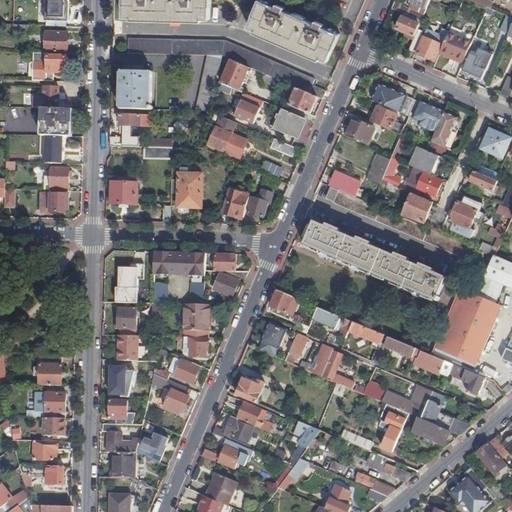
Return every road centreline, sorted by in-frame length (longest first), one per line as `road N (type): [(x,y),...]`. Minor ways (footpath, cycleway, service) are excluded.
road 1 (residential): [(162,511),(274,249)]
road 2 (residential): [(94,236),(87,511)]
road 3 (residential): [(99,0),(94,236)]
road 4 (residential): [(274,249),(359,52)]
road 5 (residential): [(274,249),(253,241),(94,236)]
road 6 (residential): [(359,52),(511,117)]
road 7 (residential): [(511,405),(388,511)]
